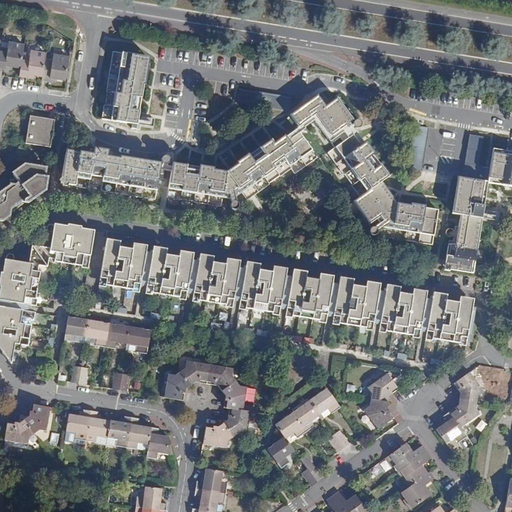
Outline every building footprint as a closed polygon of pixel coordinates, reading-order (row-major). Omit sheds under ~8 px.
[(20,68),(22,57),(24,45),(8,42),(7,49),(0,48),(0,49),(0,68),(5,69),(5,66),(12,67),(20,68)] [(42,77),(45,60),(46,54),(31,51),(29,58),(22,57),(20,68),(19,76),(27,78),(27,75),(34,76),(42,77)] [(137,120),(147,57),(114,51),(103,119),(132,124),(131,129),(139,130),(141,120),(137,120)] [(65,81),(69,57),(53,55),(52,62),(45,60),(42,77),(42,80),(49,81),(50,78),(57,79),(65,81)] [(254,107),(289,112),(291,99),(257,93),(254,107)] [(353,188),(387,175),(366,142),(364,143),(355,130),(355,128),(357,128),(358,128),(360,127),(361,124),(360,121),(358,120),(355,121),(353,122),(353,124),(352,125),(350,122),(353,120),(336,98),(325,106),(317,95),(290,115),(290,116),(298,127),(312,117),(330,142),(331,143),(334,148),(328,152),(332,158),(333,158),(353,188)] [(50,147),(55,120),(30,116),(25,144),(50,147)] [(141,130),(152,131),(153,121),(141,120),(141,130)] [(469,129),(414,120),(412,133),(467,143),(469,129)] [(294,173),(316,157),(296,129),(275,145),(271,140),(237,164),(240,168),(242,185),(241,193),(242,193),(247,200),(259,192),(258,191),(290,168),(294,173)] [(422,169),(427,141),(414,138),(409,167),(422,169)] [(93,154),(66,150),(61,183),(88,188),(89,183),(102,186),(101,190),(155,199),(158,178),(163,179),(165,171),(160,170),(161,162),(108,153),(108,149),(94,146),(93,154)] [(511,151),(506,151),(493,149),(490,169),(441,161),(439,174),(462,178),(456,213),(456,214),(461,215),(456,242),(449,241),(444,269),(472,273),(487,182),(497,184),(511,186),(511,151)] [(240,168),(237,164),(226,172),(173,163),(168,197),(221,205),(222,198),(230,199),(231,203),(230,205),(230,207),(232,210),(235,210),(238,208),(238,205),(237,203),(236,202),(235,198),(241,193),(242,185),(240,168)] [(0,221),(2,222),(10,216),(11,210),(22,202),(28,204),(35,198),(36,194),(43,190),(47,167),(25,164),(12,173),(16,179),(14,180),(10,179),(9,185),(0,191),(0,221)] [(388,177),(387,175),(353,188),(360,197),(358,198),(386,188),(381,181),(388,177)] [(386,188),(358,198),(354,201),(354,202),(362,212),(360,213),(371,228),(369,230),(369,233),(370,235),(373,236),(376,235),(377,236),(431,245),(432,242),(437,211),(437,210),(397,203),(386,188)] [(81,268),(88,269),(94,231),(54,224),(54,227),(53,226),(50,225),(48,225),(47,228),(47,230),(49,232),(51,232),(53,231),(50,248),(32,245),(29,264),(11,260),(13,260),(13,258),(13,257),(12,255),(10,254),(8,254),(7,256),(6,258),(7,260),(5,260),(2,273),(1,273),(0,276),(0,286),(0,287),(0,300),(36,306),(37,299),(35,299),(40,272),(37,272),(38,265),(47,267),(49,258),(55,259),(55,261),(82,266),(81,268)] [(106,281),(106,285),(133,290),(134,285),(140,286),(146,252),(106,245),(100,280),(106,281)] [(152,253),(146,287),(153,288),(152,293),(180,297),(180,293),(187,294),(192,260),(152,253)] [(199,296),(199,300),(226,305),(227,301),(233,301),(239,267),(199,261),(193,295),(199,296)] [(285,275),(245,269),(240,303),(246,304),(245,308),(273,313),(274,308),(280,309),(285,275)] [(292,276),(286,310),(292,311),(292,316),(320,320),(320,316),(326,317),(332,283),(292,276)] [(338,324),(366,328),(367,324),(373,325),(379,290),(339,284),(333,318),(339,319),(338,324)] [(386,327),(385,331),(413,336),(413,331),(419,332),(425,298),(385,291),(380,326),(386,327)] [(459,343),(460,339),(467,340),(472,306),(432,299),(426,333),(432,334),(431,339),(459,343)] [(35,312),(0,306),(0,348),(13,350),(14,344),(27,346),(32,319),(34,319),(35,312)] [(83,337),(86,337),(89,320),(68,317),(65,340),(74,342),(75,335),(83,337)] [(96,345),(106,347),(109,324),(89,320),(86,337),(97,339),(96,345)] [(109,324),(106,347),(116,348),(117,342),(127,344),(130,327),(109,324)] [(130,327),(127,344),(138,346),(137,352),(147,354),(151,330),(130,327)] [(180,372),(190,386),(195,382),(206,384),(210,365),(186,361),(185,368),(180,372)] [(210,365),(206,384),(218,386),(222,391),(236,381),(232,376),(233,369),(210,365)] [(79,384),(81,367),(74,366),(71,383),(79,384)] [(79,384),(86,385),(89,369),(81,367),(79,384)] [(168,374),(164,398),(183,401),(185,389),(190,386),(180,372),(175,375),(168,374)] [(427,380),(422,372),(414,378),(420,385),(427,380)] [(115,373),(112,389),(119,390),(122,374),(115,373)] [(488,392),(473,373),(458,384),(465,394),(464,396),(464,399),(480,403),(481,397),(488,392)] [(122,374),(119,390),(127,392),(130,375),(122,374)] [(393,400),(403,393),(391,377),(372,391),(376,397),(375,403),(392,406),(393,403),(393,400)] [(236,381),(222,391),(226,396),(224,408),(230,409),(243,411),(245,399),(247,387),(240,386),(236,381)] [(340,407),(335,400),(326,389),(309,401),(319,414),(328,408),(331,413),(340,407)] [(480,403),(464,399),(463,406),(458,409),(453,412),(465,428),(484,414),(480,409),(480,403)] [(319,414),(309,401),(292,413),(306,432),(314,426),(310,421),(319,414)] [(392,406),(375,403),(374,409),(368,413),(382,433),(396,423),(392,417),(394,416),(391,412),(392,408),(392,406)] [(24,420),(34,434),(39,430),(47,431),(50,408),(31,404),(29,416),(24,420)] [(243,411),(230,409),(229,415),(228,420),(223,424),(233,437),(238,434),(245,435),(249,412),(243,411)] [(69,414),(66,431),(65,440),(73,442),(76,439),(86,441),(91,411),(84,410),(83,416),(69,414)] [(91,411),(86,441),(95,443),(97,436),(107,438),(110,421),(96,419),(97,412),(91,411)] [(440,430),(450,444),(459,437),(463,443),(471,437),(465,428),(453,412),(451,414),(448,417),(451,422),(440,430)] [(306,432),(292,413),(275,425),(284,437),(285,438),(294,432),(298,438),(306,432)] [(110,421),(107,438),(118,440),(117,446),(127,448),(132,418),(125,417),(124,423),(110,421)] [(132,418),(127,448),(136,449),(137,442),(148,444),(151,428),(137,425),(138,419),(132,418)] [(7,421),(4,440),(28,444),(29,437),(34,434),(24,420),(19,423),(7,421)] [(233,437),(223,424),(218,427),(206,425),(203,445),(227,448),(228,441),(233,437)] [(170,455),(172,454),(168,437),(157,435),(158,429),(151,428),(148,444),(147,452),(146,458),(157,460),(157,459),(156,459),(157,453),(170,455)] [(340,430),(334,435),(343,448),(350,444),(340,430)] [(343,448),(334,435),(328,440),(337,453),(343,448)] [(95,443),(106,445),(107,438),(97,436),(95,443)] [(285,438),(284,437),(267,449),(281,468),(289,462),(285,457),(294,451),(285,438)] [(137,442),(136,449),(147,452),(148,444),(137,442)] [(398,472),(398,473),(427,452),(425,450),(423,446),(412,453),(406,443),(385,458),(392,468),(393,466),(398,472)] [(400,479),(407,489),(428,474),(421,464),(431,458),(429,455),(427,452),(398,473),(402,478),(400,479)] [(310,472),(316,468),(306,454),(300,459),(307,469),(310,473),(310,472)] [(197,482),(196,489),(226,494),(228,483),(221,482),(223,472),(205,469),(203,483),(197,482)] [(301,473),(311,487),(317,483),(310,473),(307,469),(301,473)] [(424,485),(435,478),(433,476),(430,472),(428,474),(407,489),(401,493),(405,499),(403,500),(410,510),(431,495),(424,485)] [(162,489),(145,487),(143,498),(137,497),(135,507),(166,511),(167,504),(160,503),(162,489)] [(201,497),(198,510),(199,510),(212,511),(216,511),(218,502),(224,504),(226,494),(196,489),(195,496),(201,497)] [(367,511),(355,495),(346,502),(340,493),(339,492),(333,496),(343,511),(367,511)] [(343,511),(333,496),(326,501),(328,503),(333,510),(331,511),(343,511)]
